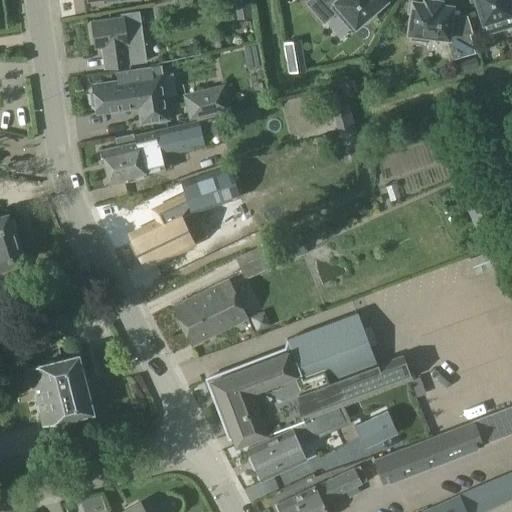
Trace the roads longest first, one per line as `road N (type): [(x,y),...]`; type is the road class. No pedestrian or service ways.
road 1 (residential): [(201,448),(70,205),(35,0)]
road 2 (residential): [(0,500),(201,448)]
